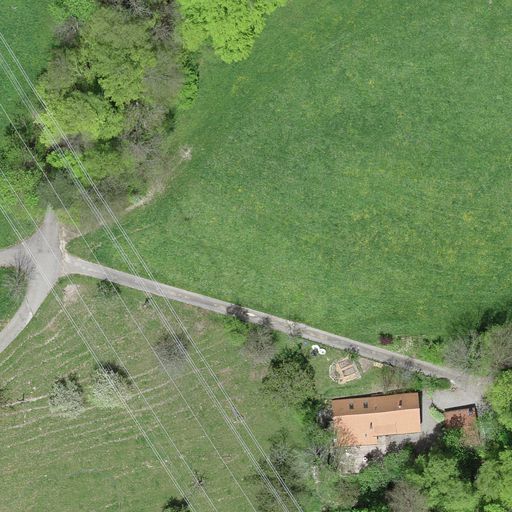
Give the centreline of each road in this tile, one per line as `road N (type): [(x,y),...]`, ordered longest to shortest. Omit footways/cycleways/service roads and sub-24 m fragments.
road 1 (track): [(511,386),(461,380),(99,271),(44,265),(71,92),(119,0)]
road 2 (track): [(219,51),(148,179),(92,216),(44,265)]
